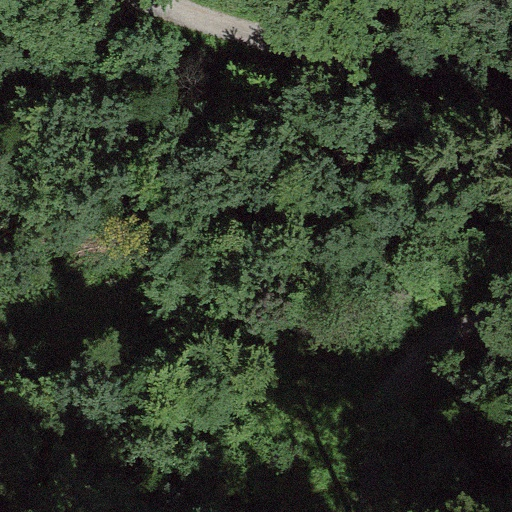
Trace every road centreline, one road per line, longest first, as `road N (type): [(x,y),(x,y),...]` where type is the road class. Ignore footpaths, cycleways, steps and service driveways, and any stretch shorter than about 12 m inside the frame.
road 1 (track): [(132,0),(159,14),(511,101)]
road 2 (track): [(511,318),(423,366),(390,422),(374,511)]
